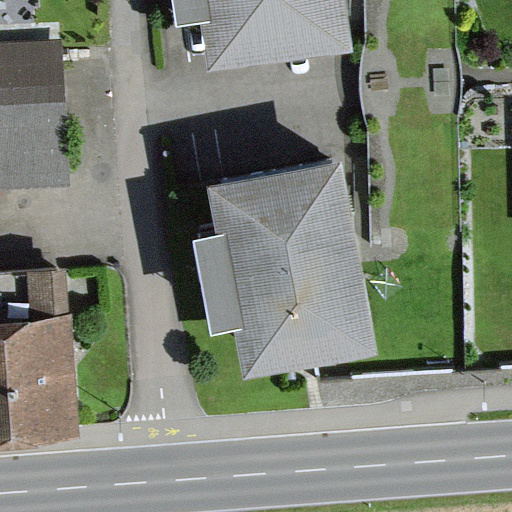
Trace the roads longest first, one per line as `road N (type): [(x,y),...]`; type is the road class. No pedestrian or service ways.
road 1 (residential): [(125,0),(134,147),(177,465)]
road 2 (tertiary): [(177,465),(511,440)]
road 3 (tertiary): [(0,478),(177,465)]
road 4 (unknown): [(143,216),(0,227)]
